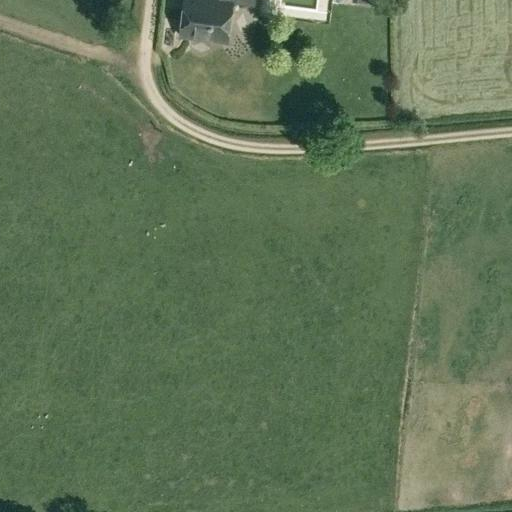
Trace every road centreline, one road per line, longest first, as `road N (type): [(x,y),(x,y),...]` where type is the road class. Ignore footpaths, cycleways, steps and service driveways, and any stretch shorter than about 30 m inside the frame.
road 1 (track): [(149,0),(143,69),(152,98),(213,138),(291,147),(511,130)]
road 2 (track): [(0,22),(143,69)]
